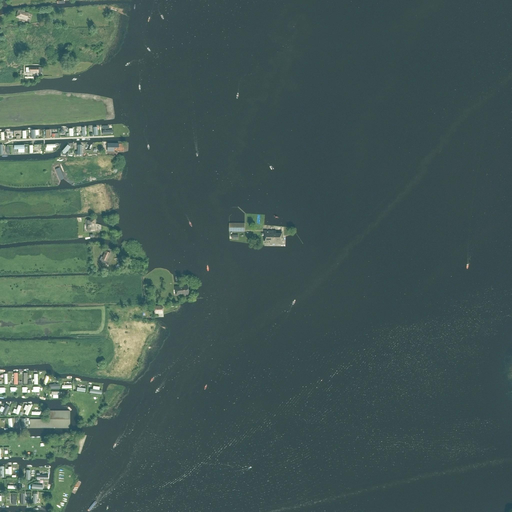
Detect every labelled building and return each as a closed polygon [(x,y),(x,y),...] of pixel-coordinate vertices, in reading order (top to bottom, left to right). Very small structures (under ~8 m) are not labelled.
[(16,17),(26,20),(28,14),(19,10),(16,17)] [(119,144),(107,144),(107,148),(107,152),(109,152),(109,149),(118,149),(119,144)] [(64,155),(70,148),(67,145),(61,152),(64,155)] [(87,231),(95,231),(95,219),(89,219),(90,220),(87,220),(87,231)] [(229,224),(229,232),(245,232),(245,224),(229,224)] [(264,231),(264,241),(270,241),(270,243),(282,243),(282,234),(274,234),(274,232),(264,231)] [(105,261),(106,261),(110,253),(105,251),(102,258),(100,257),(99,260),(101,261),(104,262),(105,261)] [(188,294),(187,286),(175,287),(176,295),(188,294)] [(93,389),(90,389),(89,393),(101,394),(102,390),(99,390),(99,387),(93,386),(93,389)] [(27,415),(32,406),(28,404),(28,405),(25,404),(23,409),(25,410),(24,414),(27,415)] [(5,415),(9,407),(6,405),(4,408),(1,406),(0,408),(0,411),(2,412),(1,413),(5,415)] [(12,412),(18,414),(21,406),(18,405),(16,409),(14,408),(12,412)] [(47,409),(47,419),(70,419),(70,410),(47,409)] [(70,428),(70,419),(47,419),(30,419),(30,428),(70,428)]
